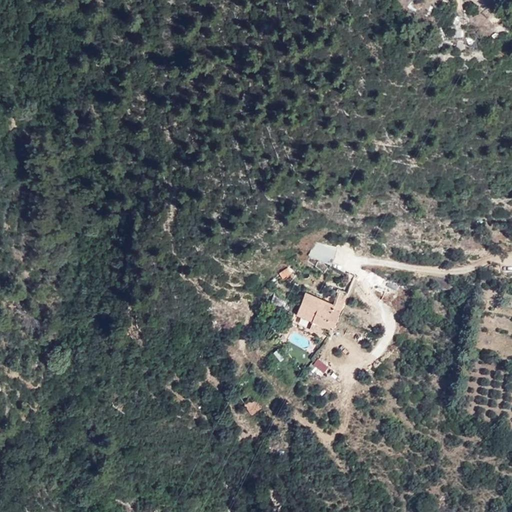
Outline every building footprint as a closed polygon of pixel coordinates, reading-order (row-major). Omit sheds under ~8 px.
[(335,244),(315,236),(308,252),(329,261),(329,259),(330,260),(336,247),(335,246),(335,244)] [(290,311),(329,328),(336,311),(328,307),(330,303),(300,289),(290,311)] [(336,311),(344,294),(336,290),(330,303),(328,307),(336,311)] [(275,292),(270,302),(287,311),(292,301),(275,292)] [(293,325),(286,321),(282,327),(289,332),(293,325)] [(279,348),(273,352),(279,362),(285,358),(279,348)] [(244,387),(233,395),(245,413),(257,405),(244,387)]
